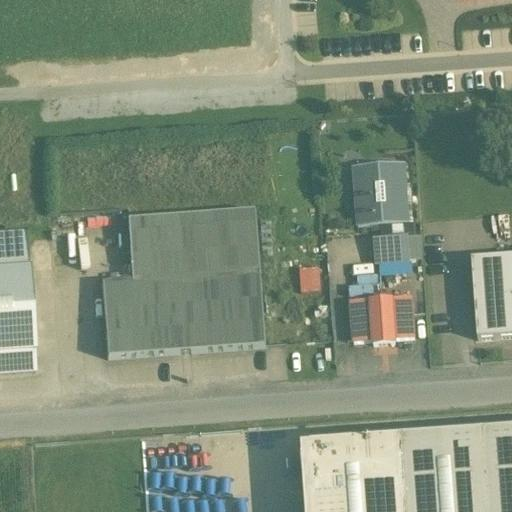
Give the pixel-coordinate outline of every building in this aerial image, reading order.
[(354,172),(356,236),(411,234),(409,170),(354,172)] [(256,215),(127,225),(131,285),(101,287),(107,363),(266,351),(256,215)] [(381,239),(383,265),(429,262),(427,236),(381,239)] [(0,377),(34,376),(33,356),(24,239),(0,240),(0,377)] [(511,260),(472,263),(478,343),(511,340),(511,260)] [(411,302),(351,306),(354,347),(373,345),(374,349),(395,348),(395,344),(414,342),(411,302)] [(511,511),(511,431),(397,441),(402,511),(511,511)] [(402,511),(397,441),(297,450),(302,511),(402,511)]
